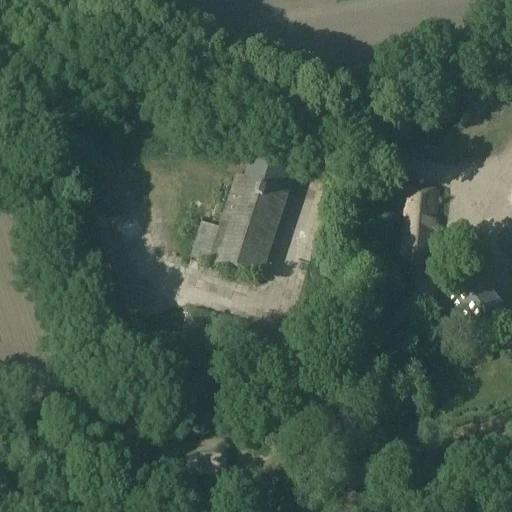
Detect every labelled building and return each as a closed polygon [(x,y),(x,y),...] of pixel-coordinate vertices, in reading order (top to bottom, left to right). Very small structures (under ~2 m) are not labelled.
[(480,118),(497,105),(484,89),(467,104),(480,118)] [(240,165),(236,178),(208,267),(262,284),(295,181),(240,165)] [(401,252),(431,256),(439,191),(409,187),(401,252)] [(511,229),(497,240),(511,259),(511,229)] [(146,320),(121,241),(75,255),(100,334),(146,320)] [(482,275),(457,293),(438,307),(462,339),(507,307),(482,275)] [(223,441),(159,450),(164,482),(226,473),(223,441)] [(302,467),(267,478),(273,499),(308,489),(302,467)] [(364,511),(368,507),(349,492),(333,511),(364,511)] [(432,511),(428,501),(406,510),(406,511),(432,511)]
